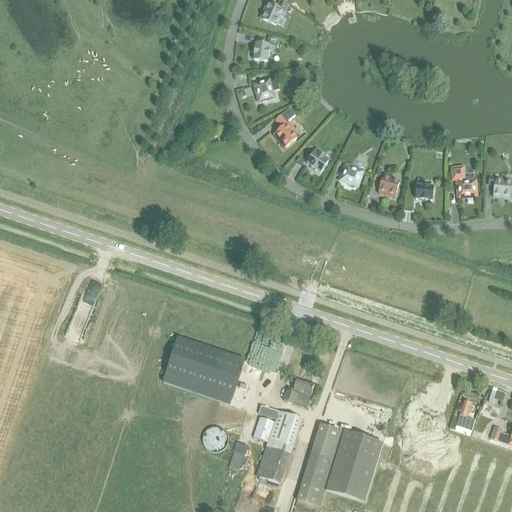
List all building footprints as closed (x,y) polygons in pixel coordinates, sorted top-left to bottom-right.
[(269,6),(263,21),(276,27),(279,18),(283,19),(286,13),(289,5),(280,2),(277,9),(269,6)] [(274,47),(256,45),(255,50),(254,56),(254,61),(267,63),(268,58),(269,58),(269,54),(273,54),(274,47)] [(272,82),(255,87),(259,103),(273,99),(271,93),(279,91),(276,81),(272,82)] [(282,131),(275,136),(286,149),(297,140),(291,132),(294,130),(289,124),(288,123),(295,117),(289,110),(281,118),(288,126),(282,131)] [(322,154),(316,150),(307,165),(311,168),(311,169),(316,172),(321,174),(328,163),(324,160),(324,159),(320,157),(322,154)] [(348,165),(341,183),(357,190),(363,174),(354,170),(354,168),(348,165)] [(463,168),(452,169),(453,182),(458,181),(459,199),(476,198),(474,184),(474,180),(465,181),(463,168)] [(384,176),(379,193),(395,197),(399,184),(390,181),(391,177),(384,176)] [(502,180),(495,179),(495,180),(489,179),(489,186),(495,187),(493,197),(510,199),(511,185),(502,184),(502,180)] [(424,184),(417,183),(415,201),(421,201),(421,202),(427,202),(432,202),(433,188),(428,188),(428,187),(424,187),(424,184)] [(178,340),(163,384),(230,407),(245,362),(178,340)] [(306,410),(315,387),(297,381),(294,390),(288,388),(283,402),(306,410)] [(473,401),(474,396),(463,393),(462,397),(473,401)] [(497,394),(494,401),(502,403),(504,396),(497,394)] [(454,417),(450,430),(470,437),(474,423),(467,421),(472,407),(463,404),(458,418),(454,417)] [(291,457),(302,423),(260,409),(258,416),(276,422),(275,425),(260,420),(253,440),(269,445),(257,479),(268,483),(273,467),(278,453),(291,457)] [(320,427),(297,504),(320,511),(326,493),(343,434),(320,427)] [(494,428),(490,440),(498,443),(508,447),(511,448),(511,435),(511,438),(501,435),(502,431),(494,428)] [(343,434),(326,493),(366,504),(383,446),(343,434)] [(237,444),(228,470),(238,473),(247,447),(237,444)]
